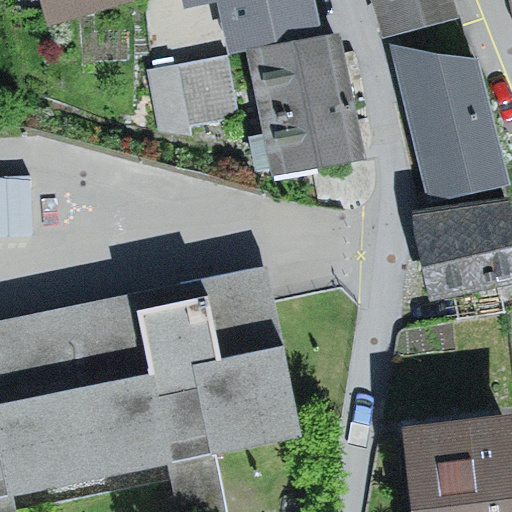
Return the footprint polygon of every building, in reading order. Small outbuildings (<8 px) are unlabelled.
[(42,0),(45,12),(91,0),(42,0)] [(322,14),(319,0),(197,0),(205,37),(322,14)] [(241,35),(267,171),(368,152),(343,16),(241,35)] [(433,200),(415,204),(435,292),(511,274),(511,181),(478,35),(399,53),(433,200)] [(154,61),(164,126),(243,113),(232,48),(154,61)] [(0,235),(36,235),(35,171),(0,172),(0,235)] [(0,495),(297,435),(264,273),(0,326),(0,495)] [(511,511),(511,400),(399,411),(408,511),(511,511)]
